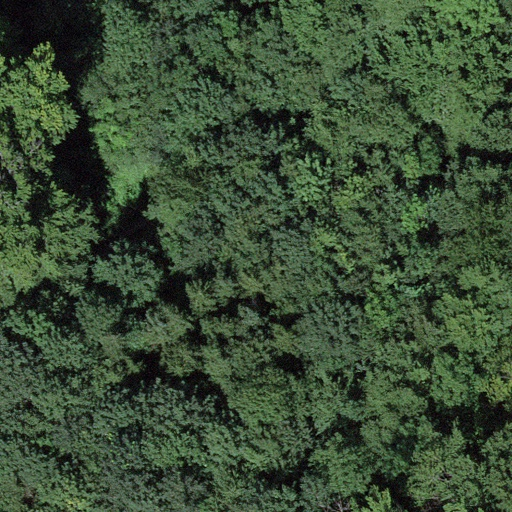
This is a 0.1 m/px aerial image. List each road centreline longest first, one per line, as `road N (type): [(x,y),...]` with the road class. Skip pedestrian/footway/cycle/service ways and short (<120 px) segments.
road 1 (track): [(0,340),(302,129),(511,26)]
road 2 (track): [(511,149),(383,392)]
